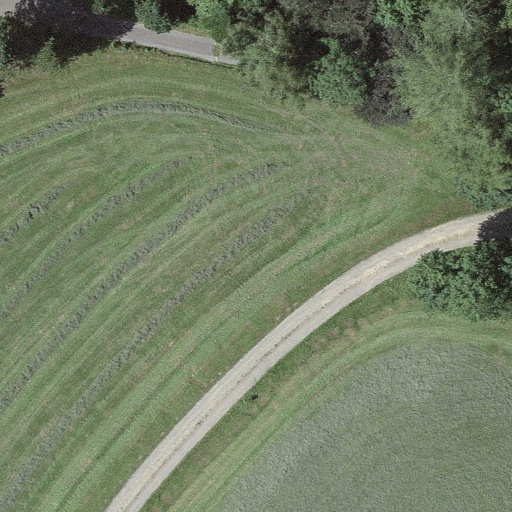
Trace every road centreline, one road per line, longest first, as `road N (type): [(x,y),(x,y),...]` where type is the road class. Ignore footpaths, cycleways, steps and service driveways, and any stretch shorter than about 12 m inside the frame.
road 1 (track): [(115,511),(198,413),(364,280),(511,215)]
road 2 (track): [(511,79),(57,0)]
